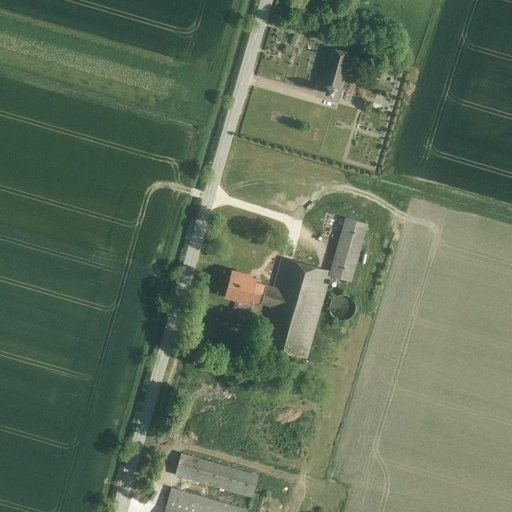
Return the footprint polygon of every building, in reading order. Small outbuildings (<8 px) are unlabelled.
[(329,96),(331,89),(335,90),(346,55),(329,50),(318,85),(322,87),(320,93),(329,96)] [(351,279),(367,222),(348,217),(332,274),(351,279)] [(330,270),(283,256),(275,284),(269,282),(263,303),(269,305),(259,338),(307,351),(330,270)] [(252,300),(263,303),(269,282),(255,278),(257,274),(234,268),(227,296),(251,303),(252,300)] [(336,295),(336,314),(352,314),(352,295),(336,295)] [(259,472),(184,451),(178,472),(253,493),(259,472)] [(246,511),(248,506),(175,485),(166,511),(246,511)]
